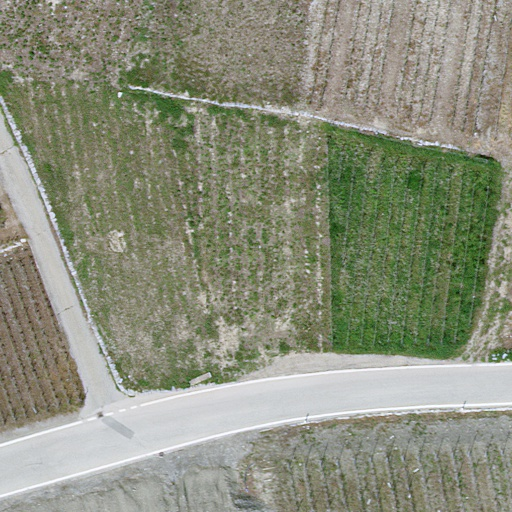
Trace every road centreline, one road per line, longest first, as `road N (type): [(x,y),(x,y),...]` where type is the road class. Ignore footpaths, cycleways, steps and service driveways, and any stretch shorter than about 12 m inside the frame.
road 1 (tertiary): [(0,466),(141,426),(394,376),(511,374)]
road 2 (track): [(0,107),(141,426)]
